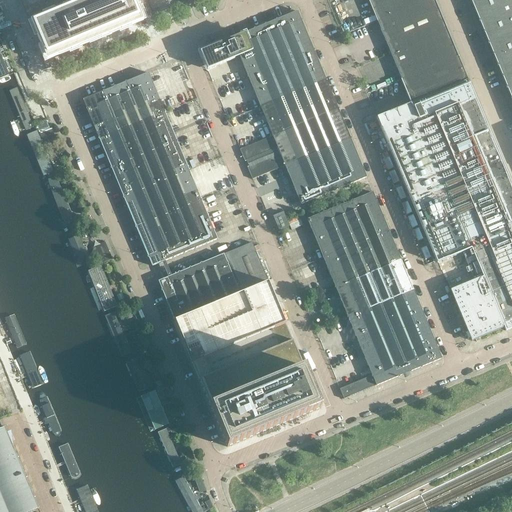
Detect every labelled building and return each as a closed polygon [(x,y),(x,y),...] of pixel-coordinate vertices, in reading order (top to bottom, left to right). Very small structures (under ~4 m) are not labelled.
[(19,0),(30,25),(34,24),(48,59),(140,21),(131,0),(19,0)] [(428,0),(368,0),(377,21),(428,0)] [(448,33),(434,0),(428,0),(377,21),(392,56),(448,33)] [(511,0),(470,0),(511,100),(511,0)] [(313,50),(308,38),(297,11),(232,39),(234,43),(236,49),(248,77),(313,50)] [(401,79),(458,56),(448,33),(392,56),(401,79)] [(0,71),(2,77),(11,74),(0,47),(0,71)] [(326,80),(321,68),(313,50),(248,77),(260,107),(326,80)] [(469,80),(468,80),(458,56),(401,79),(411,103),(411,104),(469,80)] [(99,139),(164,112),(148,73),(83,100),(99,139)] [(338,109),(326,80),(260,107),(273,136),(338,109)] [(511,186),(511,184),(483,118),(470,84),(469,80),(411,104),(411,103),(410,104),(376,118),(399,173),(416,214),(420,223),(425,234),(437,263),(471,249),(483,278),(504,327),(504,328),(505,330),(505,331),(511,328),(511,186)] [(18,88),(9,91),(26,132),(35,129),(18,88)] [(285,166),(350,139),(338,109),(273,136),(240,150),(245,162),(246,161),(248,167),(247,167),(252,179),(285,166)] [(177,141),(169,122),(164,112),(99,139),(112,169),(177,141)] [(37,132),(27,137),(45,179),(56,175),(37,132)] [(366,178),(350,139),(285,166),(301,205),(366,178)] [(189,171),(184,159),(187,158),(184,152),(182,153),(177,141),(112,169),(124,198),(189,171)] [(201,201),(189,171),(124,198),(136,228),(201,201)] [(49,180),(48,181),(62,218),(66,225),(74,232),(74,223),(72,214),(57,179),(56,178),(55,178),(55,177),(54,177),(53,177),(52,177),(51,177),(51,178),(50,178),(49,179),(49,180)] [(401,261),(373,193),(307,220),(336,288),(401,261)] [(217,239),(201,201),(136,228),(152,266),(217,239)] [(289,227),(286,220),(283,213),(274,217),(279,230),(289,227)] [(79,239),(69,243),(79,265),(88,261),(79,239)] [(93,247),(100,263),(112,258),(105,242),(93,247)] [(239,293),(268,281),(252,243),(158,282),(174,320),(239,293)] [(413,291),(408,279),(401,261),(336,288),(348,318),(413,291)] [(101,265),(87,271),(104,314),(119,308),(101,265)] [(479,338),(503,329),(502,327),(504,327),(483,278),(482,278),(481,277),(451,290),(450,290),(450,291),(471,341),(472,341),(475,340),(476,342),(479,341),(480,341),(479,338)] [(292,341),(268,281),(239,293),(174,320),(199,380),(200,383),(201,383),(227,447),(292,421),(292,420),(293,420),(294,420),(295,419),(320,409),(307,378),(292,341)] [(360,347),(425,320),(413,291),(348,318),(360,347)] [(7,306),(0,308),(0,314),(14,347),(23,343),(7,306)] [(109,316),(109,317),(124,354),(125,355),(126,356),(127,356),(128,356),(129,356),(129,355),(130,355),(130,354),(131,354),(131,353),(131,352),(116,315),(115,314),(115,313),(114,313),(113,313),(112,313),(111,313),(110,313),(110,314),(109,314),(109,315),(109,316)] [(441,359),(434,340),(425,320),(360,347),(373,378),(341,392),(344,399),(376,386),(441,359)] [(26,351),(17,355),(32,392),(42,388),(26,351)] [(140,356),(126,362),(139,393),(152,387),(140,356)] [(155,389),(140,396),(154,429),(169,423),(155,389)] [(50,402),(41,406),(56,443),(66,439),(50,402)] [(0,428),(0,511),(29,511),(38,509),(39,508),(5,427),(0,428)] [(167,428),(157,432),(173,469),(183,465),(167,428)] [(69,448),(60,451),(75,488),(85,485),(69,448)] [(203,511),(183,475),(174,481),(191,511),(203,511)] [(95,511),(88,493),(79,497),(85,511),(95,511)]
